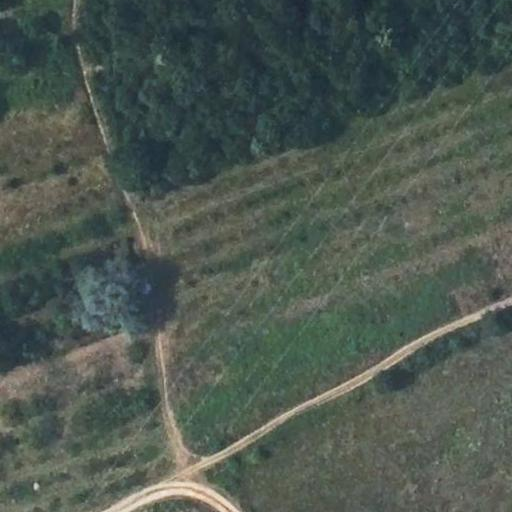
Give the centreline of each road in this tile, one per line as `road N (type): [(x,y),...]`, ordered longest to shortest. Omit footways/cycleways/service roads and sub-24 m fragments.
road 1 (track): [(174,485),(179,460),(148,253),(82,71),(75,0)]
road 2 (track): [(511,300),(415,345),(174,485)]
